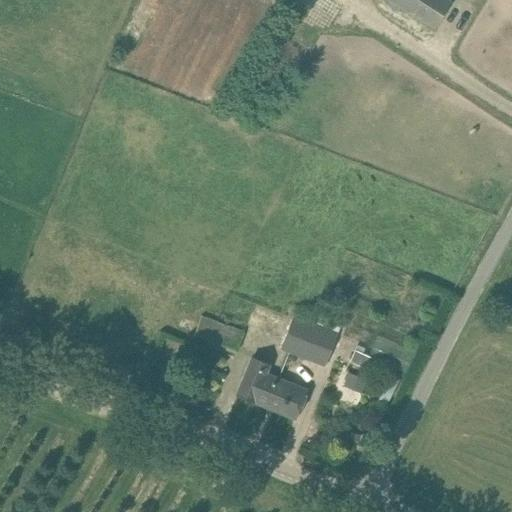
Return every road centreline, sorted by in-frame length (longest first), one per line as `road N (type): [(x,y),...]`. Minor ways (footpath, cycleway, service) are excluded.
road 1 (unclassified): [(360,494),(0,356)]
road 2 (unclassified): [(360,494),(511,219)]
